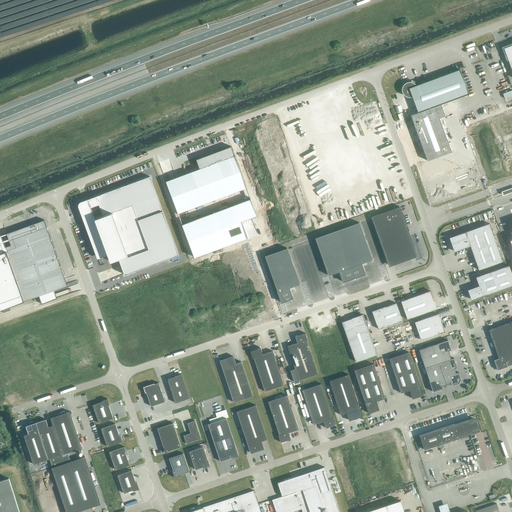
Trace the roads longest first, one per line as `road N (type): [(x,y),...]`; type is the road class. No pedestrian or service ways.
road 1 (motorway): [(0,138),(363,0)]
road 2 (unclassified): [(372,71),(53,193)]
road 3 (unclassified): [(441,268),(118,376)]
road 4 (unclassified): [(486,393),(163,500)]
road 5 (motorway): [(303,0),(0,116)]
road 6 (unclassified): [(53,193),(118,376)]
road 7 (unknown): [(407,130),(473,103),(480,88),(462,56),(409,71)]
road 8 (unclassified): [(425,220),(372,71)]
road 9 (unclassified): [(511,20),(372,71)]
road 10 (unclassified): [(486,393),(441,268)]
road 11 (unclassified): [(118,376),(163,500)]
